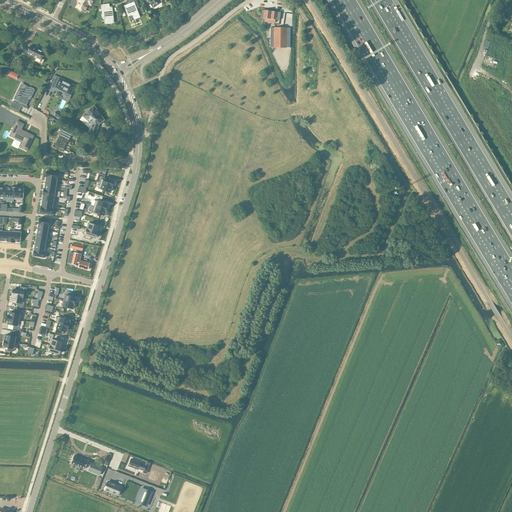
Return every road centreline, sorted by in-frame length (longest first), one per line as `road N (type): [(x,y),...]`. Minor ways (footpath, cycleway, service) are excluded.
road 1 (motorway): [(346,0),(511,275)]
road 2 (motorway): [(511,217),(381,0)]
road 3 (tertiary): [(29,511),(100,286)]
road 4 (unclassified): [(138,138),(165,63),(249,0)]
road 5 (residential): [(137,162),(41,159),(36,119)]
road 6 (tertiary): [(100,286),(137,162)]
road 7 (residential): [(0,179),(39,181),(23,268)]
road 8 (tertiary): [(116,72),(219,0)]
